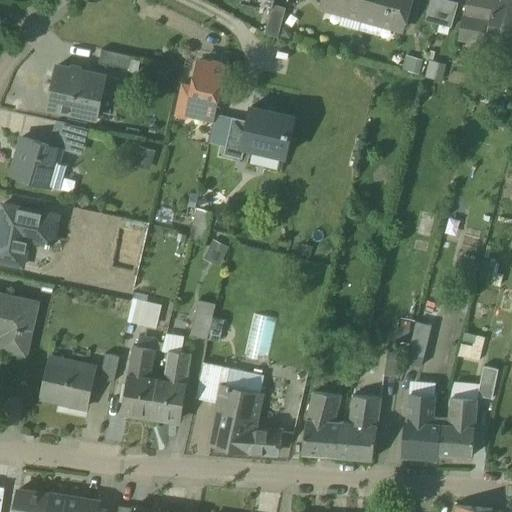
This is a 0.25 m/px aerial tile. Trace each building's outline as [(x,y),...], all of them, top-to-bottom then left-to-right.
[(367,0),(329,0),(327,9),(362,19),(367,0)] [(411,0),(367,0),(362,19),(403,30),(411,0)] [(445,0),(431,0),(426,21),(438,24),(445,0)] [(458,3),(446,0),(445,0),(438,24),(451,28),(458,3)] [(511,0),(468,0),(461,39),(488,44),(489,40),(511,44),(511,0)] [(286,10),(274,6),(266,34),(278,38),(286,10)] [(131,56),(102,50),(99,64),(128,70),(131,56)] [(226,67),(199,61),(197,63),(194,76),(195,78),(193,87),(188,108),(195,110),(216,114),(226,67)] [(446,66),(430,61),(425,78),(442,82),(446,66)] [(106,78),(57,68),(49,109),(97,119),(106,78)] [(182,84),(175,115),(186,118),(194,113),(195,110),(188,108),(193,87),(182,84)] [(293,118),(251,109),(248,122),(243,146),(244,147),(245,147),(246,145),(283,153),(283,155),(285,156),(293,118)] [(248,122),(232,119),(224,154),(241,157),(244,147),(243,146),(248,122)] [(86,128),(56,122),(51,142),(80,150),(86,128)] [(63,150),(22,138),(11,175),(61,189),(68,166),(59,163),(63,150)] [(133,163),(149,168),(155,148),(138,143),(133,163)] [(58,216),(3,205),(0,221),(0,261),(24,267),(29,240),(47,244),(47,247),(50,247),(50,245),(53,245),(58,216)] [(188,235),(203,239),(211,210),(196,206),(188,235)] [(235,218),(216,214),(212,231),(230,236),(235,218)] [(219,264),(228,244),(213,237),(204,257),(219,264)] [(38,303),(0,294),(0,334),(3,335),(0,348),(26,355),(38,303)] [(126,318),(155,326),(161,303),(132,295),(126,318)] [(214,312),(197,308),(191,335),(208,339),(213,319),(214,312)] [(278,320),(253,315),(245,357),(270,362),(278,320)] [(223,321),(213,319),(208,339),(218,342),(223,321)] [(432,326),(417,322),(407,363),(422,367),(432,326)] [(133,346),(123,410),(152,415),(157,379),(150,378),(155,350),(133,346)] [(120,355),(107,352),(101,378),(115,381),(120,355)] [(169,352),(165,380),(157,379),(152,415),(179,420),(189,355),(169,352)] [(401,355),(388,353),(384,375),(397,377),(401,355)] [(97,365),(53,356),(43,397),(87,407),(97,365)] [(230,368),(204,363),(196,398),(221,403),(224,387),(225,388),(230,368)] [(374,369),(360,367),(357,380),(372,382),(374,369)] [(498,370),(484,367),(478,396),(492,399),(498,370)] [(264,376),(230,368),(225,388),(224,387),(221,403),(212,443),(249,451),(278,453),(283,432),(253,430),(264,376)] [(410,389),(434,390),(435,381),(410,379),(410,389)] [(340,397),(314,393),(308,420),(303,455),(338,458),(343,424),(334,423),(340,397)] [(22,399),(0,396),(0,420),(18,423),(22,399)] [(434,398),(410,396),(405,450),(424,452),(423,458),(438,460),(438,454),(441,425),(431,424),(434,398)] [(380,401),(354,398),(350,425),(343,424),(338,458),(371,460),(380,401)] [(477,402),(452,400),(449,426),(441,425),(438,454),(472,457),(475,428),(477,402)] [(49,495),(17,490),(13,511),(46,511),(49,496),(49,495)] [(96,511),(98,503),(49,496),(46,511),(96,511)]
